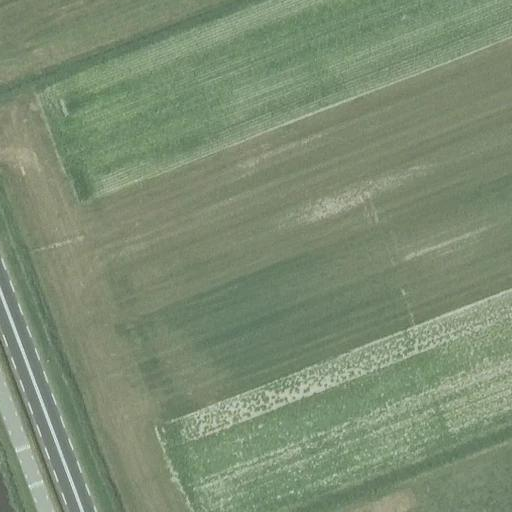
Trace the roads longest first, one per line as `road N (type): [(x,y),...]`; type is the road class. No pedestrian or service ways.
road 1 (primary): [(84,511),(0,282)]
road 2 (unclassified): [(0,387),(46,511)]
